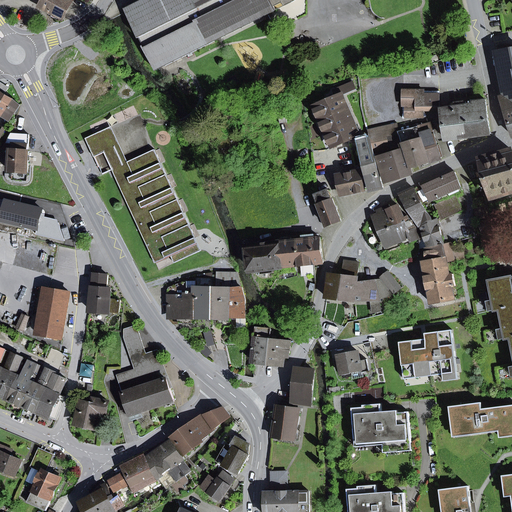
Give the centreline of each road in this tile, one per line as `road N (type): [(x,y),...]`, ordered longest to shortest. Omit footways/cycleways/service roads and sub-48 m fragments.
road 1 (residential): [(504,141),(401,184),(350,224),(329,259),(303,347),(244,407)]
road 2 (secondary): [(22,69),(134,289),(166,335),(221,386)]
road 3 (residential): [(472,0),(504,141)]
road 4 (residential): [(221,386),(174,426),(108,461)]
